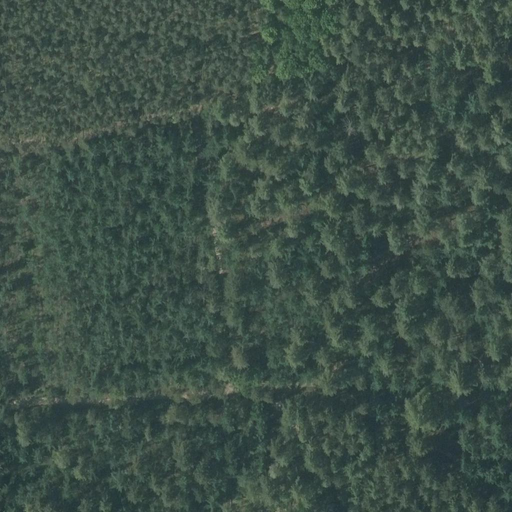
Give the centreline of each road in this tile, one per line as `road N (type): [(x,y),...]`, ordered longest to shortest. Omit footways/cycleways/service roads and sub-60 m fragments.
road 1 (unknown): [(0,403),(239,392),(197,108),(222,87),(263,74),(275,0)]
road 2 (track): [(511,381),(360,380),(239,392)]
road 3 (track): [(511,18),(263,74)]
road 4 (track): [(327,382),(511,491)]
road 5 (track): [(197,108),(70,138),(0,142)]
road 6 (track): [(351,511),(264,392)]
road 7 (track): [(205,511),(285,486),(314,461)]
